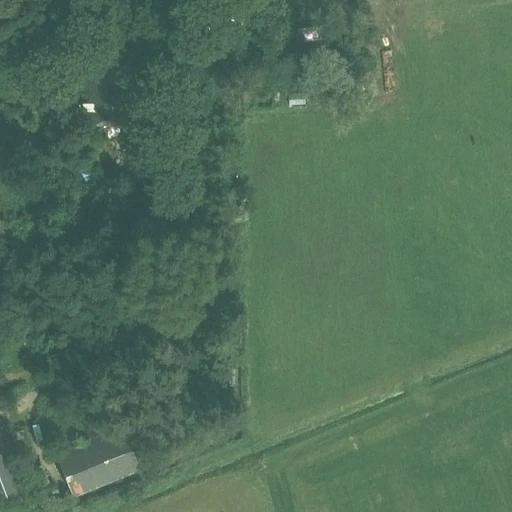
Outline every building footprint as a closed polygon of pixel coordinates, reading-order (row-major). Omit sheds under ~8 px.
[(211,0),(206,4),(202,12),(201,20),(202,29),(195,35),(204,48),(212,42),(220,46),(228,47),(237,45),(244,41),(250,35),(253,27),(254,18),(251,9),(246,2),(243,0),(211,0)] [(304,28),(295,29),(297,41),(325,39),(323,26),(304,28)] [(133,56),(80,58),(83,123),(136,121),(133,56)] [(290,64),(288,61),(275,71),(279,77),(292,67),(290,64)] [(1,426),(0,426),(0,502),(27,491),(11,452),(4,433),(1,426)] [(120,427),(56,453),(73,495),(138,468),(120,427)] [(15,428),(4,433),(11,452),(23,447),(15,428)]
